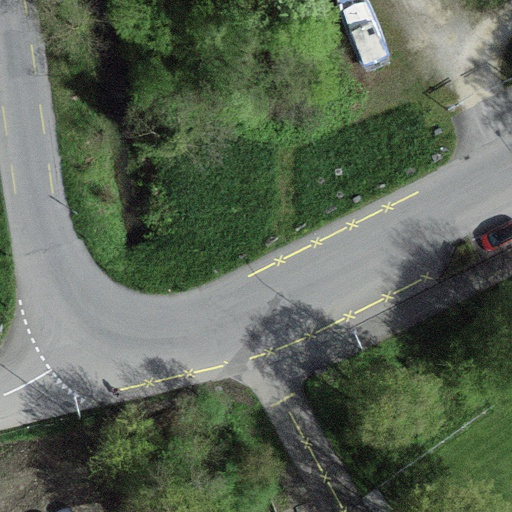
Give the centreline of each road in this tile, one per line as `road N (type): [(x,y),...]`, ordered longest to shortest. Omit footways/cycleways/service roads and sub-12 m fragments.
road 1 (residential): [(511,184),(200,331),(134,340),(102,329)]
road 2 (residential): [(102,329),(56,280),(46,250),(8,0)]
road 3 (residential): [(102,329),(37,380),(0,397)]
